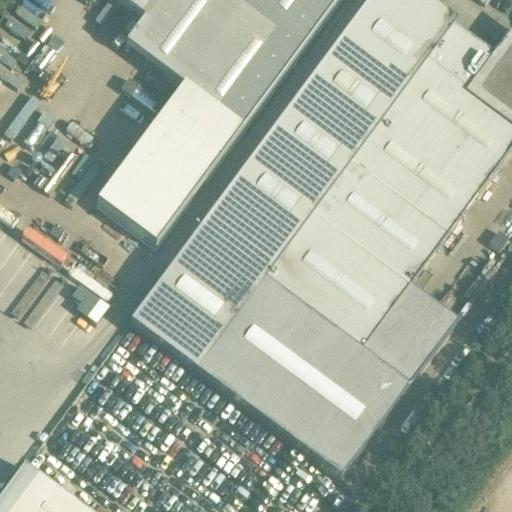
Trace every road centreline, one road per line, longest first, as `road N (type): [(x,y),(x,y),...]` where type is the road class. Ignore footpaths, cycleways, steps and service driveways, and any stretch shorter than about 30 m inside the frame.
road 1 (unknown): [(351,0),(71,371)]
road 2 (unknown): [(0,161),(71,221),(163,107),(158,92),(49,8),(55,0)]
road 3 (unknown): [(353,384),(511,165)]
